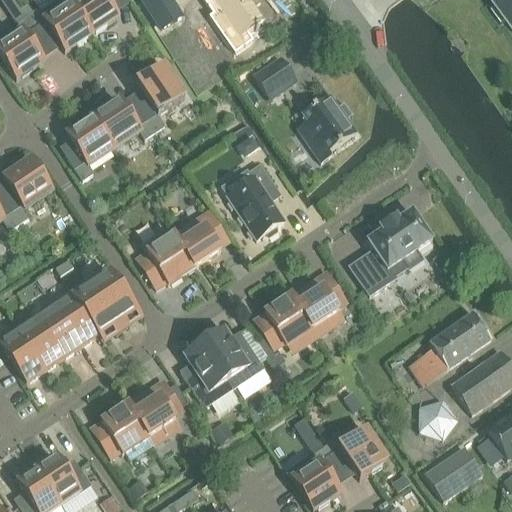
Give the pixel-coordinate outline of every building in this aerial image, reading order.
[(68,0),(66,2),(91,40),(117,23),(110,13),(121,6),(116,0),(68,0)] [(264,25),(246,0),(202,0),(200,2),(213,20),(219,15),(239,43),(254,32),(255,33),(259,31),(258,29),(264,25)] [(511,0),(488,0),(496,10),(492,13),(502,27),(506,24),(511,32),(511,0)] [(37,14),(26,21),(36,36),(46,29),(65,57),(91,40),(66,2),(40,19),(37,14)] [(17,30),(0,41),(0,61),(16,85),(43,67),(26,42),(36,36),(26,21),(16,28),(17,30)] [(295,86),(288,74),(281,64),(254,82),(269,104),(295,86)] [(184,103),(163,71),(136,89),(155,117),(145,124),(155,138),(165,131),(158,121),(184,103)] [(356,138),(345,122),(348,120),(343,112),(340,114),(330,100),(301,120),(306,127),(296,134),(320,168),(331,161),(328,158),(356,138)] [(135,130),(118,105),(92,122),(114,154),(139,138),(144,145),(155,138),(145,124),(135,130)] [(114,154),(92,122),(66,140),(83,165),(73,172),(82,186),(93,179),(88,171),(114,154)] [(259,152),(252,141),(236,152),(243,163),(259,152)] [(51,197),(30,165),(3,183),(20,208),(10,215),(19,229),(30,222),(25,215),(51,197)] [(283,228),(265,199),(275,192),(260,170),(248,177),(253,185),(227,203),(256,246),(263,241),(268,244),(277,238),(276,233),(283,228)] [(0,221),(0,226),(2,226),(9,236),(19,229),(10,215),(0,221)] [(220,256),(207,237),(217,230),(209,217),(174,240),(195,273),(220,256)] [(422,266),(416,257),(432,246),(412,217),(398,226),(396,223),(379,234),(381,238),(367,247),(373,257),(350,273),(369,301),(395,284),(389,275),(402,266),(408,275),(422,266)] [(195,273),(174,240),(162,248),(157,240),(141,251),(146,259),(136,265),(145,278),(155,271),(168,291),(195,273)] [(60,282),(73,273),(68,266),(55,274),(60,282)] [(135,316),(109,276),(91,288),(89,285),(69,298),(98,341),(104,349),(141,324),(135,316)] [(337,294),(327,301),(316,285),(290,302),(316,342),(343,325),(336,314),(346,307),(337,294)] [(98,341),(69,298),(51,310),(80,353),(98,341)] [(316,342),(290,302),(264,319),(275,336),(265,343),(273,355),(283,349),(285,352),(296,345),(301,352),(316,342)] [(80,353),(51,310),(33,322),(62,365),(80,353)] [(447,375),(490,345),(472,318),(428,348),(433,354),(408,371),(422,391),(447,374),(447,375)] [(62,365),(33,322),(15,333),(44,377),(62,365)] [(44,377),(15,333),(0,343),(0,349),(26,389),(44,377)] [(263,374),(239,338),(228,345),(222,336),(215,341),(214,338),(202,346),(233,394),(263,374)] [(233,394),(202,346),(190,354),(191,357),(185,361),(190,370),(180,377),(204,413),(233,394)] [(471,420),(511,391),(511,374),(500,357),(451,391),(471,420)] [(172,422),(182,416),(174,403),(164,410),(153,393),(126,411),(152,451),(179,433),(172,422)] [(352,397),(343,404),(353,419),(362,413),(352,397)] [(457,427),(442,405),(418,413),(418,439),(442,446),(457,427)] [(126,411),(91,435),(110,464),(120,457),(122,460),(124,458),(129,466),(152,451),(126,411)] [(507,466),(511,461),(511,421),(487,439),(507,466)] [(234,442),(224,428),(211,437),(220,451),(234,442)] [(386,467),(365,435),(338,452),(333,445),(323,452),(333,466),(342,460),(359,485),(386,467)] [(318,511),(339,498),(323,473),(333,466),(323,452),(312,459),(314,461),(287,478),(309,511),(318,511)] [(443,508),(482,480),(464,454),(424,481),(443,508)] [(90,491),(73,466),(62,473),(55,462),(48,466),(46,464),(34,472),(60,511),(90,491)] [(58,511),(60,511),(34,472),(22,480),(24,482),(17,487),(25,498),(14,505),(18,511),(58,511)] [(511,480),(503,486),(510,497),(511,495),(511,480)] [(398,495),(408,489),(403,482),(393,489),(398,495)] [(136,503),(146,497),(138,485),(128,491),(136,503)] [(198,504),(192,495),(184,500),(190,509),(198,504)] [(103,511),(117,511),(118,511),(110,500),(100,507),(103,511)] [(185,511),(190,509),(184,500),(171,509),(173,511),(185,511)]
